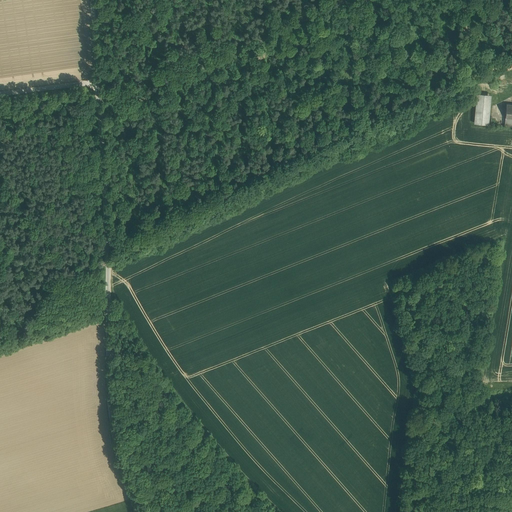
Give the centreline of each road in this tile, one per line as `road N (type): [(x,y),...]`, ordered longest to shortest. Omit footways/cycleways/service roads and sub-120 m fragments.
road 1 (unclassified): [(121,249),(511,62)]
road 2 (track): [(0,298),(108,261),(112,426),(140,511)]
road 3 (track): [(283,511),(200,417),(108,289)]
road 4 (unclassified): [(91,0),(108,245)]
